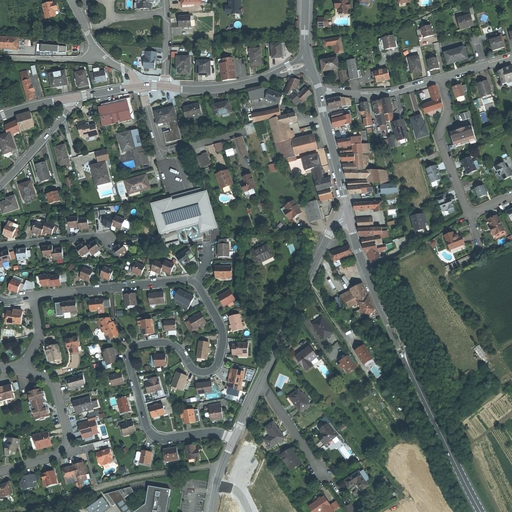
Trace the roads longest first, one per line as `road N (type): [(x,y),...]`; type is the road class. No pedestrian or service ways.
road 1 (residential): [(195,278),(221,325),(214,367),(196,370),(163,341),(132,351),(130,366),(154,436),(233,439)]
road 2 (track): [(222,463),(9,511)]
road 3 (tertiary): [(260,382),(324,243),(348,215)]
road 4 (residential): [(195,278),(32,296)]
road 5 (secondary): [(481,511),(408,365)]
road 6 (residential): [(441,78),(449,106),(437,135),(469,215)]
road 7 (residential): [(144,86),(163,150),(240,131)]
road 8 (secondary): [(348,215),(318,93)]
road 9 (residential): [(318,93),(385,94),(441,78)]
road 10 (track): [(511,376),(448,269)]
road 11 (track): [(498,511),(470,445),(511,413)]
road 12 (tertiary): [(164,87),(235,86),(283,70)]
